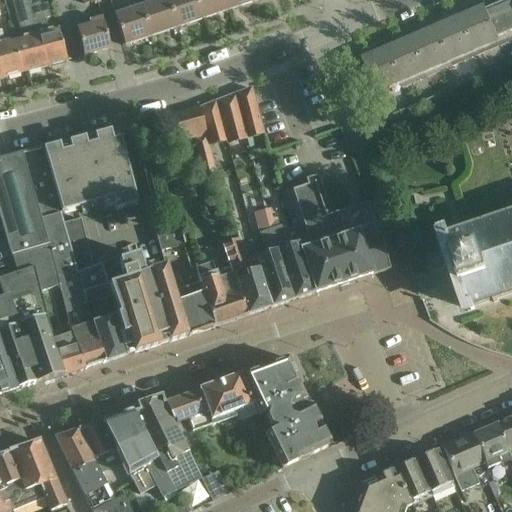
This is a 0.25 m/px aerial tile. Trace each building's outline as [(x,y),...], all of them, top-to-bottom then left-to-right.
[(45,68),(27,0),(16,0),(17,2),(12,3),(21,35),(25,34),(26,39),(17,41),(25,73),(45,68)] [(27,0),(45,68),(66,62),(58,31),(47,33),(44,21),(51,19),(47,5),(40,6),(38,0),(27,0)] [(141,8),(133,10),(127,12),(122,0),(121,0),(110,4),(124,47),(151,38),(141,8)] [(166,0),(162,0),(141,8),(151,38),(176,29),(166,0)] [(195,0),(166,0),(176,29),(202,20),(195,0)] [(223,0),(195,0),(202,20),(228,12),(223,0)] [(223,0),(228,12),(253,3),(252,0),(223,0)] [(511,42),(511,0),(487,12),(485,8),(362,61),(378,99),(511,42)] [(0,77),(1,80),(22,74),(13,42),(5,44),(2,32),(0,32),(0,17),(0,18),(0,16),(0,77)] [(102,20),(82,25),(75,27),(83,57),(110,51),(102,20)] [(69,87),(105,85),(104,69),(69,71),(69,87)] [(256,109),(251,90),(236,96),(247,134),(263,130),(262,124),(256,109)] [(217,103),(228,144),(247,139),(247,134),(236,96),(217,103)] [(199,110),(207,135),(211,149),(228,144),(217,103),(199,110)] [(169,118),(174,137),(175,143),(193,139),(203,177),(218,173),(211,149),(207,135),(199,110),(169,118)] [(59,146),(42,150),(61,214),(102,203),(104,212),(113,209),(114,212),(137,206),(119,140),(117,141),(118,144),(113,145),(110,133),(94,137),(94,138),(84,140),(84,139),(68,144),(68,145),(59,147),(59,146)] [(62,225),(41,151),(23,156),(47,249),(48,249),(58,282),(65,307),(76,304),(74,297),(85,294),(85,291),(108,286),(101,265),(92,268),(76,274),(62,225)] [(23,156),(0,161),(0,217),(12,257),(13,257),(13,258),(47,249),(23,156)] [(307,188),(285,195),(281,196),(285,206),(318,195),(313,180),(306,182),(307,188)] [(378,236),(367,204),(348,210),(337,214),(325,218),(318,195),(285,206),(298,246),(300,245),(301,250),(316,295),(389,270),(378,236)] [(271,231),(294,302),(316,295),(301,250),(300,245),(298,246),(289,249),(282,228),(276,230),(270,210),(266,211),(271,231)] [(273,309),(294,302),(271,231),(266,211),(248,217),(254,237),(259,235),(265,256),(259,258),(257,259),(273,309)] [(469,231),(466,232),(450,238),(449,234),(442,237),(444,244),(448,243),(452,254),(448,255),(451,263),(454,262),(463,288),(460,289),(461,294),(465,292),(469,304),(465,305),(468,313),(475,310),(474,308),(492,302),(493,305),(498,303),(497,301),(511,296),(511,217),(496,223),(495,220),(491,222),(492,224),(473,231),(472,228),(468,229),(469,231)] [(80,220),(62,225),(76,274),(92,268),(80,220)] [(154,231),(161,254),(170,251),(163,228),(154,231)] [(184,246),(178,228),(167,231),(172,250),(184,246)] [(213,329),(247,317),(237,281),(251,277),(241,246),(238,238),(237,231),(220,236),(231,273),(215,278),(213,270),(211,265),(197,270),(202,287),(213,329)] [(247,317),(273,309),(257,259),(259,258),(254,242),(241,246),(251,277),(237,281),(247,317)] [(48,249),(47,249),(13,258),(19,277),(18,277),(23,293),(15,295),(19,309),(26,334),(31,346),(42,384),(63,378),(84,371),(73,335),(54,341),(42,297),(53,294),(50,284),(58,282),(48,249)] [(164,345),(143,276),(138,257),(118,263),(121,276),(122,275),(124,282),(145,351),(160,347),(160,346),(164,345)] [(186,339),(186,338),(172,295),(164,270),(143,276),(164,345),(169,344),(186,339)] [(134,355),(145,351),(124,282),(107,287),(117,316),(114,317),(125,358),(126,357),(134,354),(134,355)] [(188,338),(213,329),(202,287),(172,295),(186,338),(187,338),(188,338)] [(76,304),(65,307),(73,335),(84,371),(105,364),(94,324),(89,309),(90,309),(85,294),(74,297),(76,304)] [(6,370),(14,393),(42,384),(31,346),(26,334),(19,309),(4,313),(11,342),(7,343),(15,366),(14,367),(6,370)] [(94,324),(105,364),(125,358),(114,317),(94,324)] [(6,370),(14,367),(5,339),(0,340),(0,397),(14,393),(6,370)] [(237,378),(251,407),(252,411),(256,409),(258,415),(259,417),(268,413),(269,413),(267,419),(270,428),(276,429),(277,430),(265,436),(272,453),(281,471),(329,447),(310,407),(303,410),(300,402),(304,400),(298,389),(300,388),(287,359),(237,378)] [(200,392),(213,427),(235,418),(237,424),(258,415),(256,409),(252,411),(251,407),(237,378),(200,392)] [(163,405),(172,427),(187,422),(191,435),(213,427),(200,392),(163,405)] [(172,427),(163,405),(160,398),(137,406),(140,413),(133,415),(154,457),(158,456),(167,477),(177,472),(172,463),(186,456),(172,427)] [(133,415),(102,426),(115,452),(128,477),(130,476),(140,496),(155,488),(161,500),(176,492),(167,477),(158,456),(154,457),(133,415)] [(511,419),(496,426),(508,454),(511,463),(511,419)] [(115,452),(102,426),(79,432),(95,464),(99,462),(98,460),(115,452)] [(496,426),(472,436),(484,464),(486,470),(499,465),(497,459),(508,454),(496,426)] [(89,508),(99,503),(102,501),(97,492),(104,489),(106,487),(100,476),(105,473),(99,462),(95,464),(79,432),(55,440),(89,508)] [(472,436),(442,449),(454,478),(455,478),(461,493),(478,485),(471,470),(484,464),(472,436)] [(15,489),(0,495),(0,498),(6,511),(16,511),(46,500),(52,511),(65,507),(61,496),(39,444),(13,453),(26,481),(14,486),(15,489)] [(437,452),(415,461),(432,499),(453,490),(437,452)] [(0,495),(15,489),(14,486),(26,481),(13,453),(0,456),(0,495)] [(410,508),(412,508),(413,507),(432,499),(415,461),(394,471),(410,508)] [(414,511),(412,508),(410,508),(394,471),(365,483),(379,511),(414,511)] [(505,493),(504,491),(499,480),(488,485),(494,497),(505,493)] [(349,511),(379,511),(365,483),(360,486),(349,511)] [(102,508),(123,498),(117,487),(110,491),(113,495),(102,501),(99,503),(102,508)] [(129,511),(123,498),(102,508),(94,511),(129,511)]
